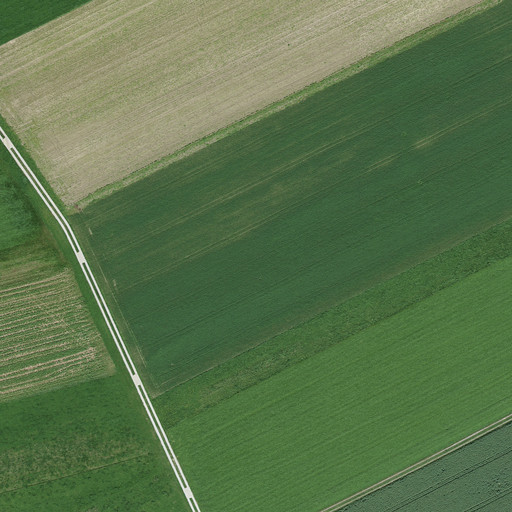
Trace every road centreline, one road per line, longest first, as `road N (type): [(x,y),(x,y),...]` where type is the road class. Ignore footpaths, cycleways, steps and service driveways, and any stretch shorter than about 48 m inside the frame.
road 1 (track): [(0,131),(74,233),(141,408),(199,511)]
road 2 (track): [(511,416),(330,511)]
